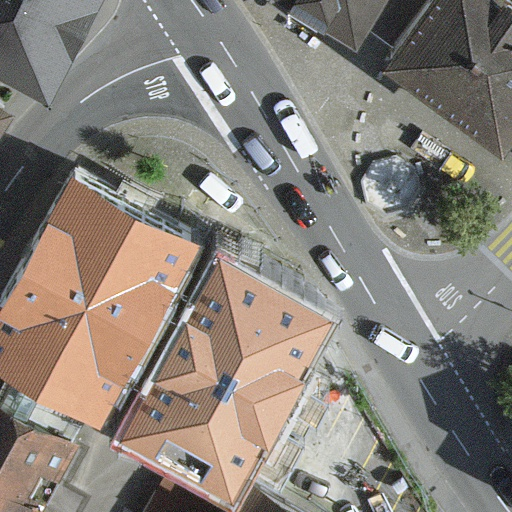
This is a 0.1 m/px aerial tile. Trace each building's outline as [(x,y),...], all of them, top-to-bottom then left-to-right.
[(0,0),(0,47),(40,68),(75,0),(0,0)] [(332,0),(354,14),(362,0),(332,0)] [(511,0),(426,0),(394,48),(511,127),(511,0)] [(189,212),(84,155),(0,305),(0,331),(94,383),(189,212)] [(227,245),(132,409),(225,463),(320,299),(227,245)] [(0,511),(17,511),(66,420),(0,385),(0,511)] [(144,511),(218,511),(226,497),(170,466),(144,511)] [(330,511),(250,470),(227,511),(330,511)]
